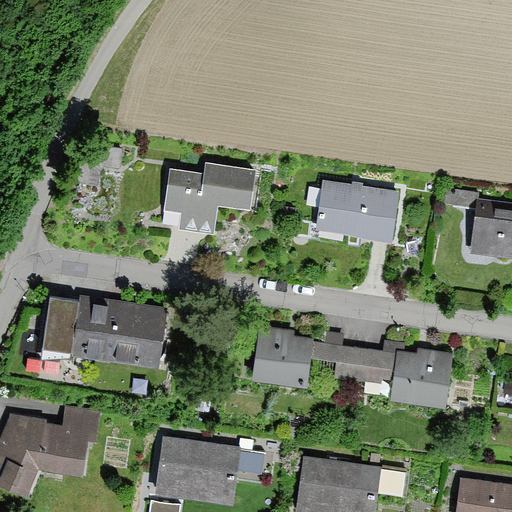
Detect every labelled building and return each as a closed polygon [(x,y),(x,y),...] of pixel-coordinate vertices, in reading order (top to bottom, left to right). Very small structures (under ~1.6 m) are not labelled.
[(118,167),(120,149),(83,144),(78,180),(98,183),(100,164),(118,167)] [(205,173),(172,168),(168,197),(185,200),(183,209),(214,214),(216,199),(249,204),(254,169),(207,162),(205,173)] [(397,191),(324,181),(318,221),(311,220),(309,235),(357,242),(358,232),(391,236),(397,191)] [(511,206),(477,202),(471,246),(511,251),(511,206)] [(161,306),(78,292),(67,357),(149,371),(161,306)] [(72,304),(40,298),(30,351),(62,356),(72,304)] [(288,330),(262,327),(259,347),(251,346),(248,365),(256,366),(255,374),(305,381),(308,355),(338,359),(336,374),(351,376),(355,346),(310,340),(311,339),(288,335),(288,330)] [(399,352),(355,346),(351,376),(366,378),(364,390),(443,401),(450,354),(423,350),(423,355),(399,351),(399,352)] [(485,374),(487,359),(461,355),(459,370),(485,374)] [(211,395),(200,394),(197,409),(209,411),(211,395)] [(54,425),(0,417),(0,497),(15,503),(25,476),(70,479),(76,443),(84,444),(91,411),(60,406),(54,425)] [(302,428),(291,426),(290,433),(301,434),(302,428)] [(239,447),(164,436),(157,488),(231,499),(239,447)] [(372,511),(379,467),(305,456),(297,508),(324,511),(372,511)] [(511,511),(511,485),(461,478),(456,511),(511,511)]
